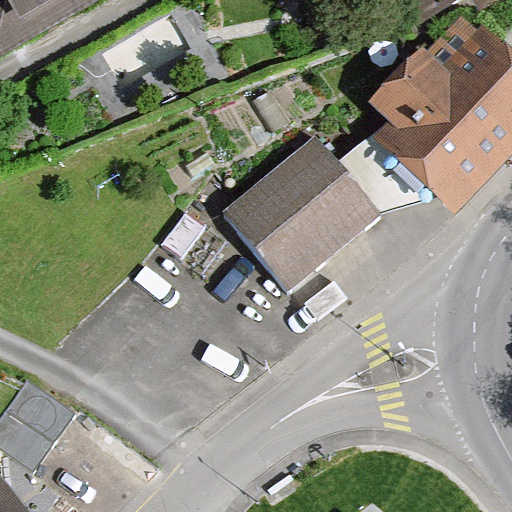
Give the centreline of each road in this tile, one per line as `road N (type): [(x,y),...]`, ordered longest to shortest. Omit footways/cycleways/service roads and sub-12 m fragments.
road 1 (residential): [(173,511),(299,410),(416,360),(474,356)]
road 2 (tertiary): [(474,356),(480,287),(511,224)]
